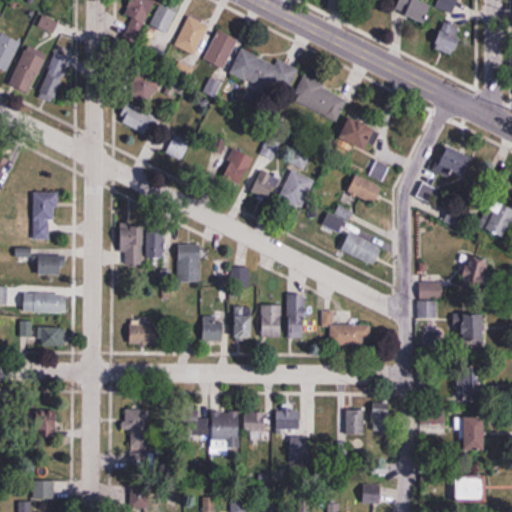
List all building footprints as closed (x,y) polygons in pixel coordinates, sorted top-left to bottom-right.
[(156,3),(148,0),(133,0),(127,15),(132,18),(123,39),(138,45),(156,3)] [(434,7),(420,0),(400,0),(396,10),(425,25),(434,7)] [(439,0),(436,8),(453,15),(458,0),(439,0)] [(168,35),(179,13),(161,4),(150,26),(168,35)] [(175,46),(196,56),(210,27),(190,17),(175,46)] [(441,51),(462,50),(460,24),(439,25),(441,51)] [(224,69),(239,41),(219,31),(204,59),(224,69)] [(0,67),(7,72),(21,43),(3,34),(0,39),(0,67)] [(46,54),(27,46),(11,84),(29,93),(46,54)] [(299,70),(278,59),(275,65),(243,49),(231,73),(265,89),(269,81),(289,91),(299,70)] [(174,73),(186,81),(194,69),(182,62),(174,73)] [(136,71),(127,95),(150,104),(159,79),(136,71)] [(293,101),(337,120),(347,97),(304,77),(293,101)] [(45,98),(59,97),(58,83),(44,84),(45,98)] [(146,135),(156,118),(130,103),(120,120),(146,135)] [(341,137),(367,150),(378,128),(352,115),(341,137)] [(191,142),(175,134),(166,152),(182,160),(191,142)] [(160,142),(150,137),(143,150),(153,155),(160,142)] [(209,150),(219,155),(225,142),(215,137),(209,150)] [(466,174),(474,155),(448,145),(440,164),(466,174)] [(245,184),(253,155),(233,149),(224,178),(245,184)] [(0,180),(10,160),(0,155),(0,180)] [(251,191),(269,201),(282,178),(260,166),(252,180),(256,182),(251,191)] [(281,199),(303,208),(315,179),(292,170),(281,199)] [(383,186),(358,173),(349,191),(375,204),(383,186)] [(50,218),(59,218),(59,191),(34,191),(34,238),(50,238),(50,218)] [(511,228),(511,206),(497,199),(483,226),(507,238),(511,228)] [(123,263),(144,263),(144,224),(123,224),(123,263)] [(148,258),(166,258),(166,227),(148,227),(148,258)] [(383,247),(350,232),(342,250),(375,265),(383,247)] [(202,282),(202,244),(179,244),(179,282),(202,282)] [(39,274),(64,274),(64,255),(39,255),(39,274)] [(489,257),(465,257),(465,287),(489,287),(489,257)] [(232,286),(250,286),(250,267),(232,267),(232,286)] [(67,293),(23,293),(23,312),(67,312),(67,293)] [(289,337),(306,337),(306,293),(289,293),(289,337)] [(419,300),(419,317),(437,317),(437,300),(419,300)] [(262,336),(283,336),(283,304),(262,304),(262,336)] [(254,307),(235,307),(235,337),(254,337),(254,307)] [(323,325),(331,326),(331,345),(371,345),(372,324),(349,324),(349,312),(324,311),(323,325)] [(485,339),(485,313),(451,313),(451,339),(485,339)] [(204,340),(227,340),(227,315),(204,315),(204,340)] [(131,344),(165,344),(165,324),(131,324),(131,344)] [(40,345),(67,345),(67,326),(40,326),(40,345)] [(483,404),(483,366),(459,366),(459,404),(483,404)] [(372,431),(391,431),(391,402),(373,401),(372,431)] [(127,406),(129,457),(151,456),(150,406),(127,406)] [(200,415),(200,407),(182,407),(182,435),(208,435),(208,415),(200,415)] [(446,423),(445,408),(421,408),(421,423),(446,423)] [(277,410),(277,429),(301,429),(301,410),(277,410)] [(39,411),(39,435),(58,435),(58,411),(39,411)] [(339,411),(339,434),(364,434),(364,411),(339,411)] [(213,412),(213,446),(240,446),(240,412),(213,412)] [(267,412),(245,412),(245,431),(267,431),(267,412)] [(465,449),(487,449),(487,416),(457,416),(457,440),(465,440),(465,449)] [(308,462),(308,438),(292,438),(292,462),(308,462)] [(488,499),(488,473),(459,472),(459,499),(488,499)] [(54,498),(54,480),(34,480),(34,498),(54,498)] [(382,502),(383,485),(363,484),(363,502),(382,502)] [(328,511),(340,511),(341,500),(328,500),(328,511)]
